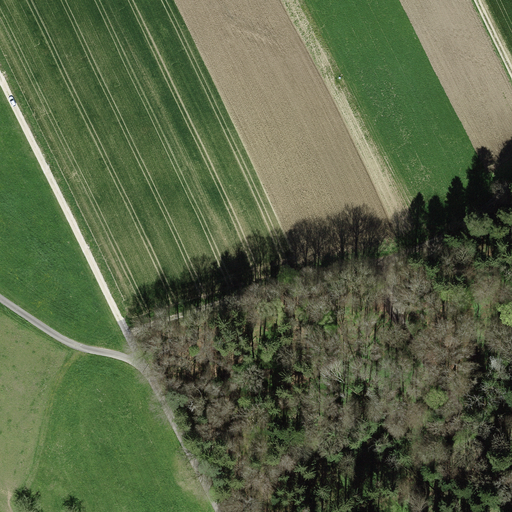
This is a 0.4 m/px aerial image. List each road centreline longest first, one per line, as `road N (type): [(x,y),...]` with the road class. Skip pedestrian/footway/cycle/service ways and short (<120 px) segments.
road 1 (track): [(130,339),(157,321),(439,241),(511,185)]
road 2 (track): [(511,482),(396,316),(375,261)]
